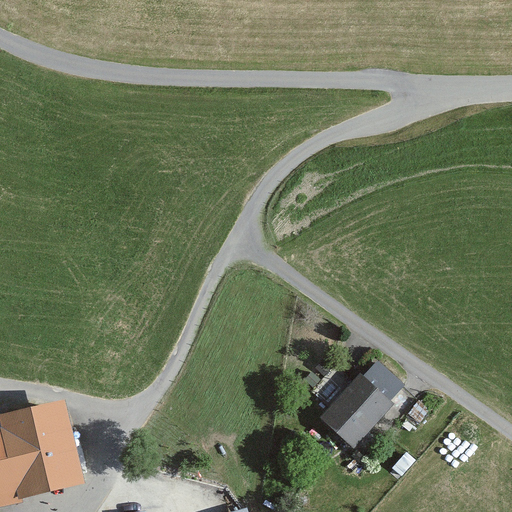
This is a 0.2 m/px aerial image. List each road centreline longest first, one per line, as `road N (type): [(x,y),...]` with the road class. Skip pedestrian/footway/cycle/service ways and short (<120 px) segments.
road 1 (unclassified): [(465,91),(335,134),(274,175),(217,269),(169,373),(136,405),(109,408),(0,384)]
road 2 (unclassified): [(465,91),(373,80),(163,76),(65,62),(0,38)]
road 3 (track): [(234,237),(511,435)]
